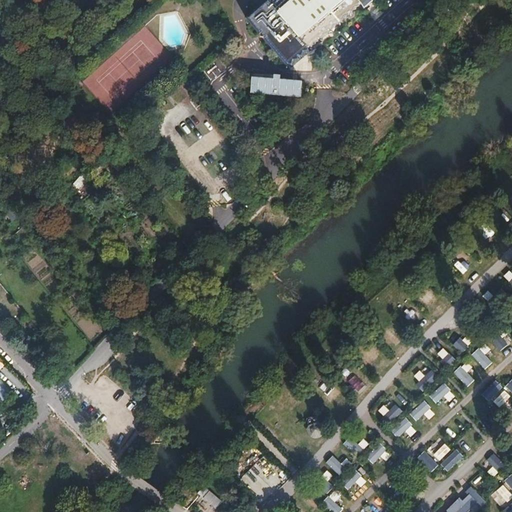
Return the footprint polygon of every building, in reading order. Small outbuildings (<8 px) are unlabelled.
[(272,0),(252,18),(293,67),(295,60),(302,60),(301,56),(304,57),(305,51),(311,51),(311,47),(314,50),(316,43),(322,42),(321,39),(324,40),(326,35),(331,35),(331,30),(334,31),(336,26),(341,26),(340,23),(344,24),(345,18),(351,18),(350,14),(354,15),(355,9),(361,10),(360,4),(362,3),(367,8),(374,1),(373,0),(272,0)] [(0,8),(0,32),(10,46),(21,38),(0,8)] [(203,70),(199,76),(208,81),(212,75),(203,70)] [(305,80),(256,75),(254,91),(304,97),(305,80)] [(126,179),(121,184),(133,199),(139,195),(126,179)] [(6,211),(0,216),(0,229),(16,214),(10,208),(6,211)] [(16,214),(0,229),(0,235),(6,242),(25,225),(16,214)] [(487,299),(498,311),(511,298),(511,297),(502,286),(487,299)] [(499,351),(511,344),(511,341),(505,329),(491,337),(499,351)] [(464,354),(475,340),(467,333),(455,346),(464,354)] [(487,355),(492,350),(486,344),(473,356),(486,370),(494,363),(487,355)] [(437,357),(451,368),(458,359),(444,348),(437,357)] [(466,388),(479,380),(468,364),(455,372),(466,388)] [(414,378),(426,391),(440,378),(428,365),(414,378)] [(0,402),(11,392),(0,380),(0,402)] [(511,395),(496,380),(483,393),(501,410),(511,397),(511,395)] [(447,397),(451,402),(457,397),(445,383),(431,396),(438,404),(447,397)] [(419,423),(435,412),(426,401),(411,413),(419,423)] [(398,404),(391,410),(386,405),(379,411),(391,424),(405,412),(398,404)] [(408,418),(392,430),(399,439),(408,432),(412,437),(419,432),(408,418)] [(360,457),(371,445),(356,432),(345,444),(360,457)] [(433,473),(442,464),(449,471),(462,458),(440,437),(419,459),(433,473)] [(368,457),(375,464),(382,457),(388,462),(394,455),(381,443),(368,457)] [(494,453),(487,461),(493,467),(489,472),(495,479),(507,466),(494,453)] [(354,465),(348,459),(343,464),(335,456),(327,463),(342,477),(354,465)] [(354,469),(342,484),(351,490),(357,483),(363,488),(369,480),(354,469)] [(511,476),(498,490),(511,503),(511,501),(511,476)] [(219,509),(224,500),(210,491),(205,500),(219,509)] [(337,502),(341,497),(335,492),(324,503),(332,511),(342,511),(345,510),(337,502)] [(446,511),(468,511),(477,503),(468,495),(462,502),(459,499),(446,511)]
